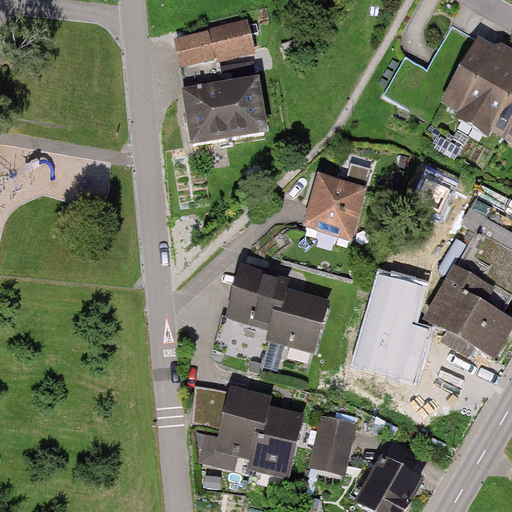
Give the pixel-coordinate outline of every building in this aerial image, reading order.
[(250,24),(172,43),(181,78),(259,59),(250,24)] [(511,55),(479,38),(436,118),(511,158),(511,55)] [(257,86),(180,95),(187,153),(264,144),(257,86)] [(351,243),(371,173),(352,167),(346,189),(320,182),(307,231),(351,243)] [(448,191),(426,182),(418,202),(439,211),(448,191)] [(461,227),(477,236),(446,292),(500,322),(511,299),(511,235),(469,212),(461,227)] [(455,272),(469,244),(460,240),(446,268),(455,272)] [(281,283),(238,271),(223,327),(267,339),(281,283)] [(422,288),(380,278),(358,364),(415,379),(428,331),(412,327),(422,288)] [(474,349),(495,361),(511,329),(511,328),(500,322),(446,292),(429,323),(449,334),(443,344),(469,358),(474,349)] [(329,308),(282,294),(264,351),(310,366),(329,308)] [(268,400),(230,389),(212,455),(251,466),(268,400)] [(288,483),(303,417),(269,409),(253,475),(288,483)] [(347,479),(356,427),(321,421),(312,474),(347,479)] [(360,511),(409,511),(426,482),(378,455),(350,506),(360,511)]
